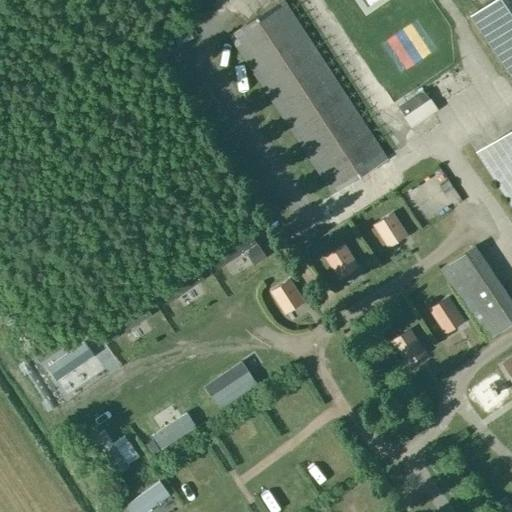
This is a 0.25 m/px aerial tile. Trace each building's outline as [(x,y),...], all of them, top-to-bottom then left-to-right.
[(282,0),(229,35),(332,193),(386,158),(282,0)] [(511,0),(504,0),(475,20),(511,76),(511,0)] [(511,128),(476,152),(511,206),(511,128)] [(405,235),(391,213),(371,226),(386,248),(405,235)] [(218,266),(245,250),(253,263),(266,255),(257,242),(249,229),(237,237),(210,253),(218,266)] [(357,266),(342,244),(323,257),(337,279),(357,266)] [(511,321),(511,304),(473,245),(439,268),(486,339),(511,321)] [(156,288),(165,302),(203,278),(195,264),(156,288)] [(303,300),(288,278),(269,291),(284,313),(303,300)] [(447,295),(428,308),(444,333),(463,320),(447,295)] [(104,324),(113,338),(152,314),(143,299),(104,324)] [(391,342),(408,370),(427,357),(410,330),(391,342)] [(45,364),(55,379),(93,355),(83,340),(45,364)] [(511,355),(500,363),(511,380),(511,355)] [(250,370),(210,394),(217,406),(257,381),(250,370)] [(187,410),(152,432),(161,446),(196,424),(187,410)] [(93,436),(117,474),(129,466),(105,428),(93,436)] [(161,480),(126,502),(132,511),(139,511),(169,493),(161,480)]
